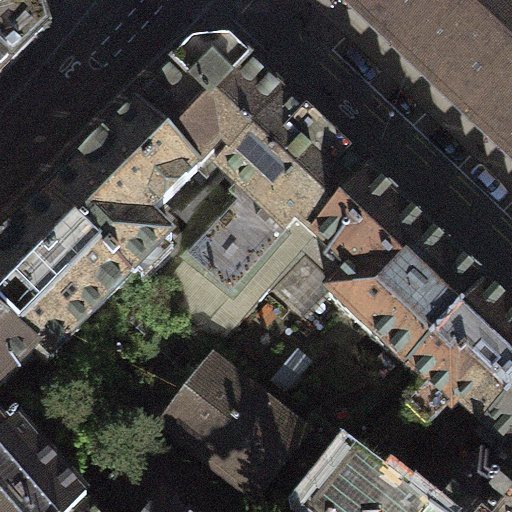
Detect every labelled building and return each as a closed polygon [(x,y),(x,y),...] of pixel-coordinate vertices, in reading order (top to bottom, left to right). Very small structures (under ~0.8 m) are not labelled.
[(35,6),(5,0),(0,0),(0,79),(44,35),(35,6)] [(511,0),(348,0),(511,154),(511,0)] [(233,157),(285,101),(230,48),(194,51),(138,109),(200,170),(222,147),(233,157)] [(368,179),(285,101),(233,157),(219,172),(246,198),(288,236),(298,225),(315,239),(368,179)] [(48,199),(132,282),(172,241),(151,220),(200,170),(138,109),(48,199)] [(486,290),(368,179),(315,239),(303,253),(338,286),(328,297),(409,373),(486,290)] [(234,299),(288,236),(246,198),(187,263),(234,299)] [(49,366),(132,282),(48,199),(0,247),(0,325),(37,354),(36,355),(49,366)] [(234,299),(187,263),(159,298),(223,347),(303,253),(315,239),(298,225),(288,236),(234,299)] [(460,407),(477,423),(485,430),(511,400),(511,314),(486,290),(409,373),(453,415),(460,407)] [(0,446),(20,429),(34,416),(5,386),(36,355),(37,354),(0,325),(0,446)] [(276,475),(307,435),(305,434),(216,363),(190,396),(164,429),(254,500),(276,475)] [(511,511),(511,400),(485,430),(477,423),(446,455),(469,478),(440,511),(511,511)] [(307,435),(276,475),(316,507),(338,479),(358,453),(316,420),(305,434),(307,435)] [(0,511),(80,511),(86,506),(20,429),(0,446),(0,511)] [(428,511),(358,453),(338,479),(316,507),(313,511),(314,511),(428,511)] [(179,511),(163,499),(152,511),(179,511)]
